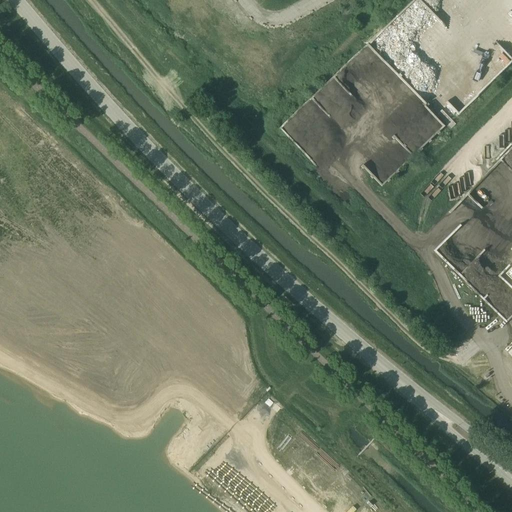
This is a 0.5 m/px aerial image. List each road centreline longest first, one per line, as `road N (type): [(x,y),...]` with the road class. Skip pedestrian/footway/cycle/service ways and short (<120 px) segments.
road 1 (tertiary): [(407,388),(190,195),(15,0)]
road 2 (tertiary): [(407,388),(511,483)]
road 3 (tertiary): [(511,464),(407,388)]
